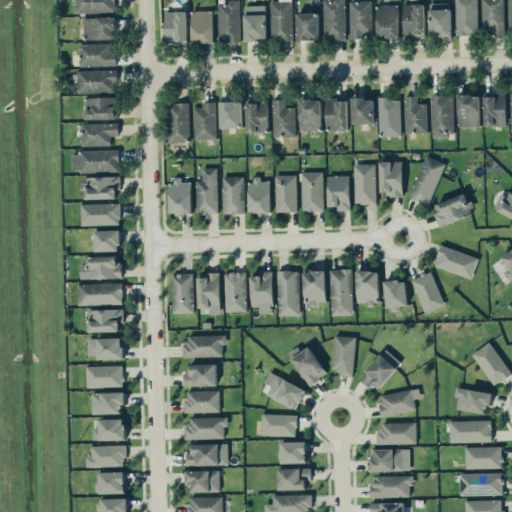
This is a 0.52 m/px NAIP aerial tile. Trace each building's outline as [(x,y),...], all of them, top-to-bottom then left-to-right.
[(75,0),(76,12),(115,12),(114,0),(75,0)] [(217,0),(218,41),(240,40),(239,0),(217,0)] [(292,0),(270,1),(271,39),(293,39),(292,0)] [(345,38),(344,0),(323,0),(324,38),(345,38)] [(370,0),(364,0),(349,0),(350,36),(372,35),(370,0)] [(454,0),(456,35),(478,34),(476,0),(454,0)] [(505,33),(503,0),(481,0),(483,33),(505,33)] [(450,35),(451,3),(430,2),(429,35),(450,35)] [(425,35),(424,3),(403,4),(404,36),(425,35)] [(397,4),(376,5),(377,36),(398,36),(397,4)] [(245,41),(267,40),(266,5),(244,5),(245,41)] [(166,43),(187,42),(186,10),(165,11),(166,43)] [(191,10),(192,42),(213,41),(213,10),(191,10)] [(319,12),(297,12),(297,39),(319,39),(319,12)] [(115,16),(83,17),(84,39),(115,38),(115,16)] [(79,66),(116,65),(116,51),(110,51),(110,43),(79,43),(79,66)] [(78,92),(114,91),(114,82),(117,82),(117,69),(77,70),(78,92)] [(505,93),(484,94),(485,125),(506,125),(505,93)] [(432,135),(453,135),(453,94),(431,94),(432,135)] [(480,125),(479,94),(457,94),(458,125),(480,125)] [(417,95),(404,95),(406,132),(428,131),(426,102),(418,103),(417,95)] [(116,96),(85,97),(86,119),(117,118),(116,96)] [(374,122),(373,97),(352,98),(352,123),(374,122)] [(379,135),(401,135),(400,97),(379,97),(379,135)] [(299,99),(300,130),(321,130),(320,98),(299,99)] [(326,99),(326,129),(348,129),(347,98),(326,99)] [(294,106),(286,107),(285,99),(272,99),(273,136),(295,135),(294,106)] [(220,127),(242,127),(242,100),(220,100),(220,127)] [(268,131),(267,100),(246,101),(247,132),(268,131)] [(193,107),(194,138),(216,138),(215,101),(202,102),(202,106),(193,107)] [(188,102),(167,102),(168,141),(189,141),(188,102)] [(80,123),(81,145),(110,145),(110,135),(118,135),(118,122),(80,123)] [(71,151),(72,171),(119,170),(119,149),(71,151)] [(445,162),(426,154),(409,196),(428,204),(445,162)] [(402,194),(402,160),(379,161),(380,194),(402,194)] [(354,163),(355,203),(376,202),(375,163),(354,163)] [(217,212),(216,167),(201,167),(202,179),(196,179),(196,212),(217,212)] [(323,209),(322,171),(301,171),(302,210),(323,209)] [(276,211),(297,210),(296,174),(275,174),(276,211)] [(327,174),(328,205),(337,205),(337,209),(350,209),(349,174),(327,174)] [(84,198),(119,198),(118,175),(83,176),(84,198)] [(243,175),(222,176),(223,212),(244,212),(243,175)] [(271,211),(270,180),(260,180),(260,176),(249,176),(250,212),(271,211)] [(170,213),(192,213),(191,179),(169,180),(170,213)] [(511,192),(505,189),(495,208),(511,216),(511,192)] [(475,214),(471,200),(467,201),(465,194),(435,202),(438,212),(435,213),(438,224),(475,214)] [(120,202),(81,203),(81,224),(120,224),(120,202)] [(120,229),(94,229),(94,250),(120,250),(120,229)] [(471,278),(479,257),(442,244),(434,265),(471,278)] [(509,268),(504,271),(509,280),(511,278),(511,248),(501,255),(509,268)] [(120,255),(87,256),(87,278),(121,277),(120,255)] [(352,314),(351,268),(330,268),(331,315),(352,314)] [(326,303),(325,269),(304,270),(305,303),(326,303)] [(272,270),(259,270),(260,275),(250,275),(252,306),(259,305),(259,312),(273,312),(272,270)] [(299,315),(298,270),(277,270),(278,315),(299,315)] [(356,270),(357,302),(366,301),(366,306),(378,305),(377,270),(356,270)] [(410,279),(426,312),(445,304),(430,270),(410,279)] [(198,307),(208,307),(209,313),(220,313),(220,271),(206,272),(206,277),(198,277),(198,307)] [(246,271),(224,272),(225,311),(246,310),(246,271)] [(171,273),(173,312),(194,312),(193,272),(171,273)] [(407,305),(406,279),(385,280),(386,309),(400,309),(399,305),(407,305)] [(78,304),(122,303),(122,282),(77,283),(78,304)] [(88,331),(119,330),(119,321),(123,321),(123,308),(88,309),(88,331)] [(185,356),(222,355),(222,345),(226,344),(226,334),(185,335),(185,356)] [(355,336),(334,335),(332,371),(353,372),(355,336)] [(97,337),(98,358),(123,358),(122,337),(97,337)] [(472,353),(495,385),(511,372),(511,371),(489,341),(472,353)] [(309,385),(327,373),(309,346),(291,357),(309,385)] [(360,376),(376,390),(401,362),(385,348),(360,376)] [(189,372),(183,372),(183,386),(216,385),(216,363),(189,363),(189,372)] [(87,386),(123,386),(122,364),(86,365),(87,386)] [(271,385),(266,394),(296,408),(306,389),(270,371),(265,382),(271,385)] [(487,413),(491,392),(456,386),(455,395),(459,396),(456,408),(487,413)] [(414,398),(420,397),(418,387),(378,394),(382,415),(416,409),(414,398)] [(219,389),(185,390),(185,412),(219,411),(219,389)] [(92,413),(124,412),(123,391),(92,391),(92,413)] [(262,434),(296,434),(297,413),(262,413),(262,434)] [(185,438),(224,437),(224,426),(228,426),(227,416),(190,416),(190,424),(184,425),(185,438)] [(93,439),(125,439),(125,418),(99,418),(99,427),(93,427),(93,439)] [(492,441),(491,419),(449,420),(450,442),(492,441)] [(416,421),(378,422),(379,444),(417,442),(416,421)] [(307,462),(306,440),(280,441),(281,462),(307,462)] [(186,465),(219,464),(218,442),(191,443),(192,452),(186,452),(186,465)] [(86,466),(126,465),(125,444),(91,445),(91,455),(86,455),(86,466)] [(465,468),(502,467),(502,445),(465,446),(465,468)] [(409,447),(371,448),(371,457),(369,457),(370,470),(410,469),(409,447)] [(278,489),(306,489),(306,480),(311,480),(311,467),(278,467),(278,489)] [(219,469),(187,469),(187,492),(220,491),(219,469)] [(99,471),(99,492),(125,492),(124,471),(99,471)] [(502,471),(459,472),(460,495),(503,494),(502,471)] [(413,484),(413,474),(375,475),(375,483),(370,483),(370,497),(409,496),(408,484),(413,484)] [(310,511),(310,493),(273,494),(273,503),(264,503),(264,511),(310,511)] [(222,511),(222,496),(188,496),(188,511),(222,511)] [(101,511),(126,511),(127,497),(98,497),(98,509),(101,509),(101,511)] [(503,511),(503,498),(465,500),(465,511),(503,511)] [(370,511),(403,511),(404,501),(371,502),(370,511)]
